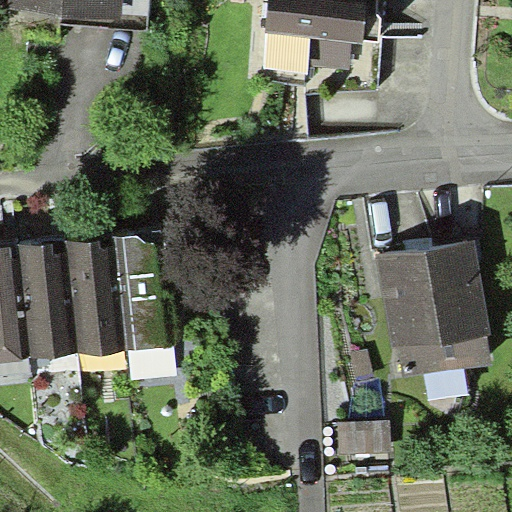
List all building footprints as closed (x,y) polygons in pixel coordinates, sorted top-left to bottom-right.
[(9,0),(9,9),(62,13),(122,17),(123,0),(9,0)] [(148,31),(150,0),(123,0),(122,17),(62,13),(61,25),(148,31)] [(363,41),(365,0),(268,0),(266,34),(311,37),(352,40),(363,41)] [(376,15),(377,0),(365,0),(363,41),(379,42),(381,15),(376,15)] [(309,74),(309,66),(311,37),(266,34),(264,71),(309,74)] [(352,40),(311,37),(309,66),(349,70),(352,40)] [(127,349),(176,344),(166,240),(145,242),(139,234),(115,235),(127,349)] [(115,235),(66,240),(77,354),(127,349),(115,235)] [(474,237),(377,254),(393,348),(398,347),(404,377),(493,362),(488,333),(490,333),(474,237)] [(66,240),(18,245),(30,359),(77,354),(66,240)] [(18,245),(0,246),(0,361),(30,359),(18,245)] [(366,347),(352,350),(359,382),(374,379),(366,347)] [(389,452),(388,420),(338,421),(338,453),(389,452)]
